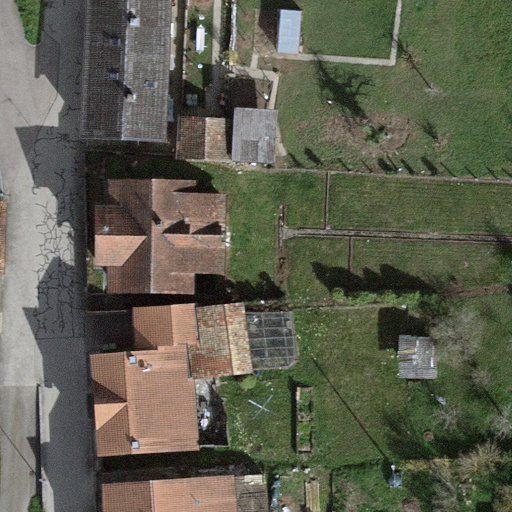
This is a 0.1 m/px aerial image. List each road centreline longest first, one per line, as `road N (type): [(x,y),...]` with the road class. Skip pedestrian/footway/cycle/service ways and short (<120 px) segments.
road 1 (residential): [(72,511),(71,236)]
road 2 (residential): [(71,236),(71,0)]
road 3 (residential): [(71,236),(0,32)]
